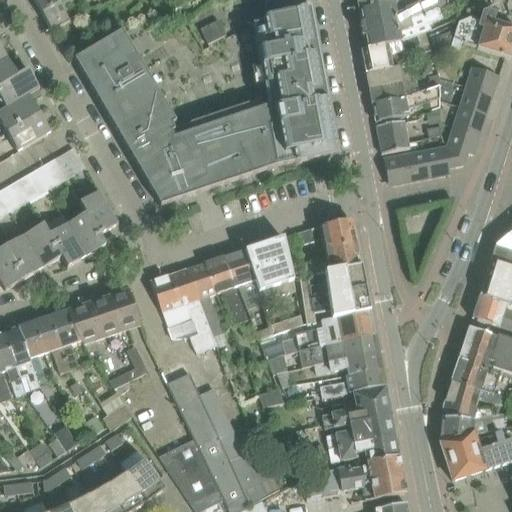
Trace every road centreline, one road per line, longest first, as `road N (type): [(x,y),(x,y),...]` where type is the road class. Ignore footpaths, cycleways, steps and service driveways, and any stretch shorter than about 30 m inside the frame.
road 1 (residential): [(164,263),(16,0)]
road 2 (tertiary): [(410,401),(428,329),(485,195)]
road 3 (residential): [(369,200),(301,211),(164,263)]
road 4 (residential): [(369,200),(410,401)]
road 5 (residential): [(331,0),(369,200)]
road 6 (residential): [(164,263),(0,315)]
road 7 (unclassified): [(369,200),(491,178)]
